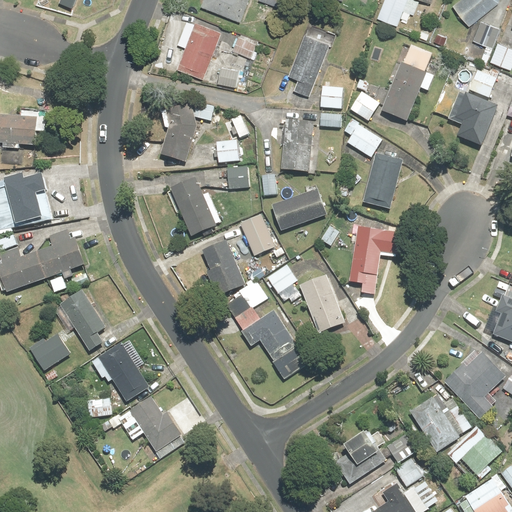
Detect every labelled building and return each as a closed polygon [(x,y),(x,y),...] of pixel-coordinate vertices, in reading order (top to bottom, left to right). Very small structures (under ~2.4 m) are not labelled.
[(62,0),(61,4),(74,9),(76,0),(62,0)] [(204,0),(201,7),(241,23),(249,0),(204,0)] [(258,0),(257,1),(284,13),(289,0),(258,0)] [(384,0),(377,18),(396,27),(394,31),(402,34),(406,25),(399,22),(403,12),(413,17),(420,1),(417,0),(384,0)] [(462,0),(454,7),(470,27),(498,5),(500,0),(462,0)] [(494,48),(501,28),(481,20),(474,40),(494,48)] [(222,33),(196,23),(178,70),(204,80),(222,33)] [(436,33),(432,43),(444,48),(449,38),(436,33)] [(238,36),(232,50),(251,59),(258,45),(238,36)] [(330,46),(305,36),(289,78),(298,81),(294,91),(310,97),(330,46)] [(390,41),(380,38),(374,53),(384,57),(390,41)] [(511,71),(511,68),(511,49),(498,44),(490,64),(511,71)] [(492,52),(485,50),(479,64),(487,67),(492,52)] [(427,75),(402,65),(382,114),(407,124),(427,75)] [(236,87),(238,71),(220,68),(217,85),(236,87)] [(490,100),(501,72),(491,69),(488,76),(477,72),(469,92),(490,100)] [(320,109),(342,109),(342,90),(321,89),(320,109)] [(361,92),(349,110),(368,123),(381,106),(361,92)] [(499,108),(466,94),(455,120),(463,124),(457,139),(482,149),(499,108)] [(192,107),(167,114),(170,126),(161,157),(186,165),(198,128),(192,107)] [(23,119),(0,117),(0,144),(5,145),(5,150),(20,151),(20,148),(36,149),(38,134),(46,134),(48,114),(23,112),(23,119)] [(319,128),(342,130),(342,115),(320,113),(319,128)] [(231,122),(239,140),(250,134),(242,117),(231,122)] [(315,125),(284,122),(282,146),(284,146),(281,173),(309,176),(315,125)] [(346,144),(370,159),(382,140),(358,125),(346,144)] [(218,165),(240,163),(238,140),(216,142),(218,165)] [(376,155),(363,205),(391,212),(404,163),(376,155)] [(227,170),(228,190),(250,189),(249,169),(227,170)] [(275,173),(261,175),(263,197),(277,195),(275,173)] [(0,233),(53,221),(43,178),(0,187),(0,233)] [(196,180),(171,191),(192,239),(217,228),(196,180)] [(318,191),(272,207),(281,233),(328,217),(318,191)] [(262,216),(240,225),(254,258),(276,249),(262,216)] [(401,236),(358,229),(350,284),(366,287),(368,278),(378,279),(382,255),(398,258),(401,236)] [(0,277),(6,295),(85,268),(75,241),(72,242),(69,232),(49,239),(52,248),(21,259),(18,249),(0,255),(0,277)] [(226,243),(202,253),(211,272),(207,274),(218,300),(246,288),(226,243)] [(298,281),(287,267),(267,281),(284,304),(288,301),(291,306),(301,298),(291,285),(298,281)] [(91,284),(87,274),(65,283),(70,293),(91,284)] [(327,277),(300,287),(319,335),(346,325),(327,277)] [(257,282),(234,296),(242,307),(247,304),(251,310),(268,299),(257,282)] [(106,329),(83,293),(53,312),(68,335),(76,330),(91,353),(106,343),(99,333),(106,329)] [(501,315),(493,336),(511,343),(511,299),(502,296),(496,313),(501,315)] [(233,322),(240,334),(261,321),(253,309),(233,322)] [(272,364),(285,382),(310,365),(274,312),(242,334),(252,349),(261,343),(274,363),(272,364)] [(45,374),(72,358),(59,337),(33,354),(45,374)] [(123,345),(99,360),(127,404),(150,390),(123,345)] [(464,364),(444,382),(479,420),(493,407),(485,398),(506,379),(482,353),(467,367),(464,364)] [(511,375),(502,390),(511,396),(511,375)] [(151,398),(129,413),(156,453),(181,437),(166,413),(163,416),(151,398)] [(433,398),(410,412),(436,453),(459,439),(433,398)] [(89,418),(112,417),(111,399),(88,400),(89,418)] [(501,454),(477,430),(475,432),(448,459),(475,486),(490,471),(486,467),(501,454)] [(348,456),(335,464),(350,485),(386,461),(366,432),(343,448),(348,456)] [(398,467),(413,459),(419,455),(407,434),(386,447),(393,459),(398,467)] [(0,497),(26,479),(7,452),(0,457),(0,497)] [(401,478),(407,488),(424,477),(413,459),(398,467),(376,481),(381,490),(401,478)] [(511,511),(511,507),(492,480),(465,500),(466,502),(459,507),(462,511),(511,511)] [(388,503),(374,511),(414,511),(397,484),(382,494),(388,503)]
